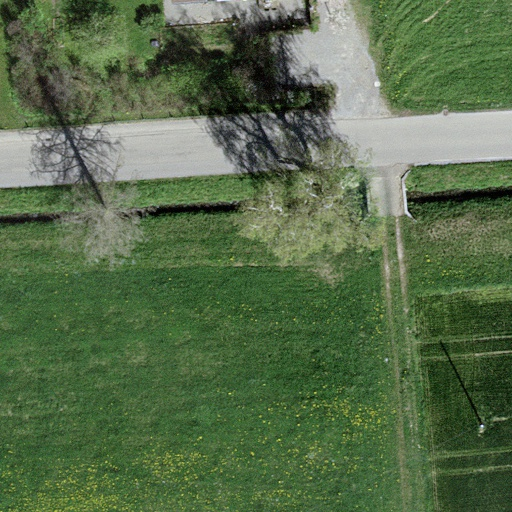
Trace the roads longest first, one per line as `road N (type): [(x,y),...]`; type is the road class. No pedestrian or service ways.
road 1 (residential): [(0,170),(380,151)]
road 2 (track): [(380,151),(410,511)]
road 3 (unclassified): [(380,151),(511,145)]
